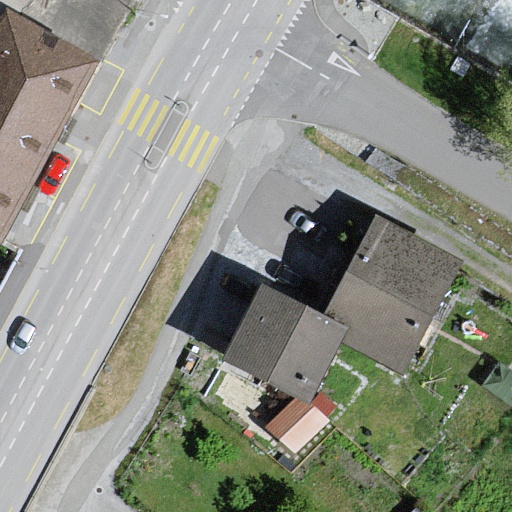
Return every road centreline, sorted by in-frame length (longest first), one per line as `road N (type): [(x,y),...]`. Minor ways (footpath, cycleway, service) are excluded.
road 1 (primary): [(192,83),(0,441)]
road 2 (residential): [(511,281),(192,83)]
road 3 (residential): [(511,190),(233,13)]
